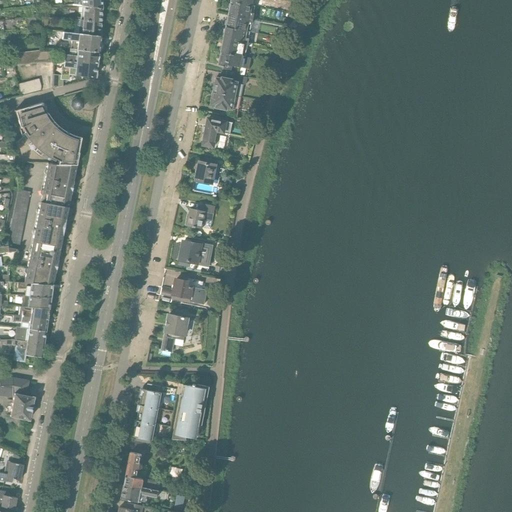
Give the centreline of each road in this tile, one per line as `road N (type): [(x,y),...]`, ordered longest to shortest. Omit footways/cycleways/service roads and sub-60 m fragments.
road 1 (residential): [(203,511),(239,219),(282,69),(314,0)]
road 2 (residential): [(93,511),(196,0)]
road 3 (tertiary): [(67,511),(117,262)]
road 4 (residential): [(112,82),(81,253)]
road 5 (tertiary): [(117,262),(145,121)]
road 6 (residential): [(53,377),(27,511)]
road 7 (residential): [(81,253),(53,377)]
road 8 (tertiary): [(145,121),(173,0)]
road 9 (tertiary): [(157,0),(145,121)]
